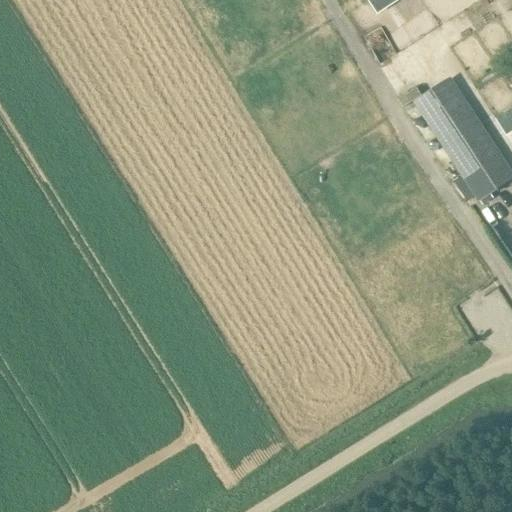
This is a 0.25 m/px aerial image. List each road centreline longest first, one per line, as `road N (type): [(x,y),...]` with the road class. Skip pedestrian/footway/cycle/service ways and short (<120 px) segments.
road 1 (unclassified): [(272,511),(511,369)]
road 2 (unknown): [(511,277),(367,51)]
